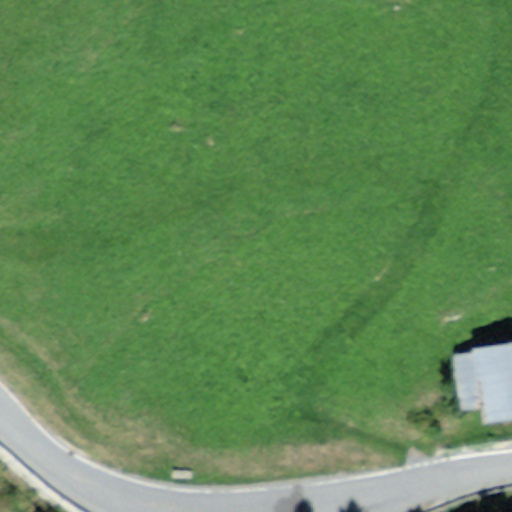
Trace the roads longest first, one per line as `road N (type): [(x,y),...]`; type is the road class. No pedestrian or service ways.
road 1 (tertiary): [(511,468),(338,511)]
road 2 (tertiary): [(149,511),(94,493),(0,418)]
